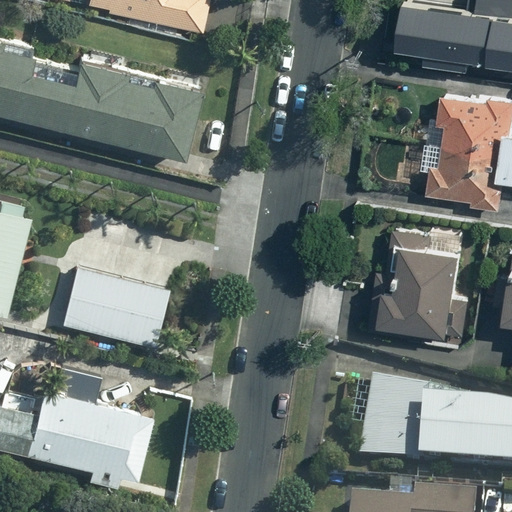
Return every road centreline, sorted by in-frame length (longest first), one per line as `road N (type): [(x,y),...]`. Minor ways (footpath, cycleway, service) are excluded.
road 1 (residential): [(321,0),(244,511)]
road 2 (unknown): [(0,329),(261,399)]
